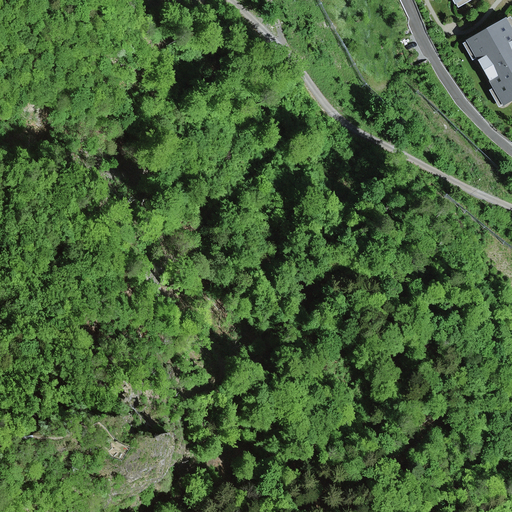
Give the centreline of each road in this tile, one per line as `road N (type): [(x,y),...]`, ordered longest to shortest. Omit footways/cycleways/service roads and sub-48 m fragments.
road 1 (track): [(230,0),(298,66),(335,117),(511,205)]
road 2 (residential): [(406,0),(466,104),(511,149)]
